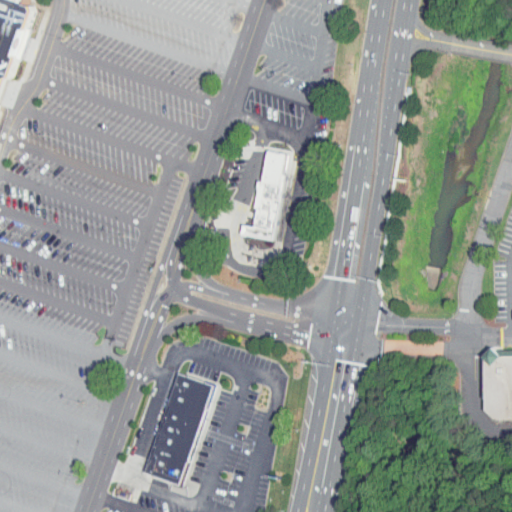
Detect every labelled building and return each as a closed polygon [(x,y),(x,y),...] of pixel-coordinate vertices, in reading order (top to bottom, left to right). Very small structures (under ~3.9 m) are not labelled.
[(0,0),(0,99),(3,90),(7,77),(11,76),(18,57),(17,55),(26,28),(28,27),(34,9),(33,5),(27,3),(27,0),(0,0)] [(264,235),(279,148),(258,144),(253,176),(250,176),(242,220),(233,218),(232,229),(264,235)] [(289,155),(275,239),(253,236),(267,151),(289,155)] [(486,410),(494,419),(511,418),(511,353),(485,354),(486,410)] [(181,372),(219,385),(184,485),(145,471),(181,372)]
